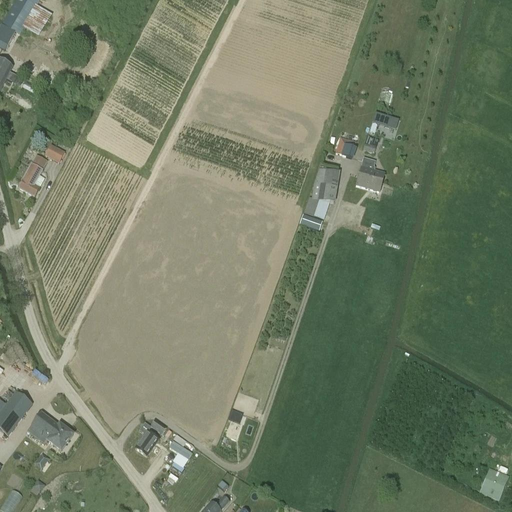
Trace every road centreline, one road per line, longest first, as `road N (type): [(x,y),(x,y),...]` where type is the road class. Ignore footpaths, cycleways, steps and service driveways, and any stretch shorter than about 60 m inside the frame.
road 1 (track): [(56,369),(241,0)]
road 2 (unclassified): [(157,507),(44,350),(0,212)]
